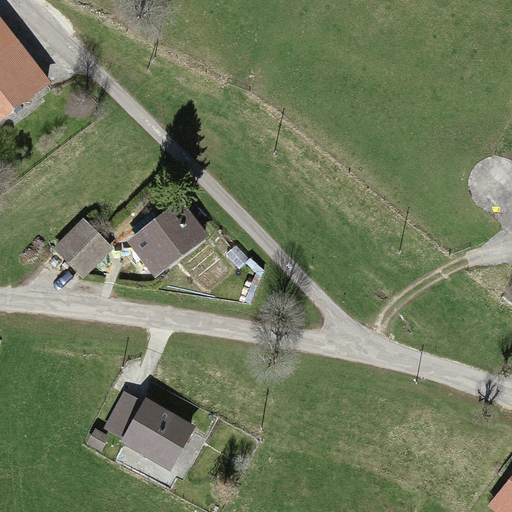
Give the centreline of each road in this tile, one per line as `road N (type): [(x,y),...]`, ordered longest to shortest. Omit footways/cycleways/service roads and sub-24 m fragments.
road 1 (residential): [(7,0),(134,112),(373,355)]
road 2 (unclassified): [(373,355),(0,301)]
road 3 (unclassified): [(511,396),(373,355)]
